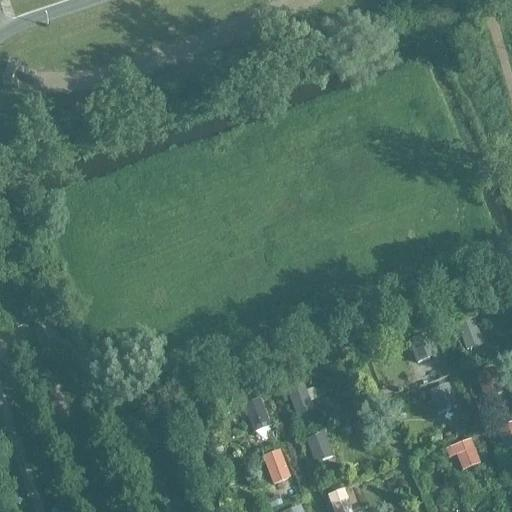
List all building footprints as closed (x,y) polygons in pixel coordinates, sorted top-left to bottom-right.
[(13,85),(19,66),(10,64),(5,83),(13,85)] [(475,321),(456,328),(467,354),(485,346),(475,321)] [(431,336),(409,345),(418,365),(439,358),(431,336)] [(495,369),(476,377),(487,403),(505,395),(495,369)] [(458,411),(449,388),(430,396),(439,419),(458,411)] [(316,415),(307,391),(288,399),(297,422),(316,415)] [(273,428),(262,401),(241,409),(252,437),(273,428)] [(511,453),(511,426),(498,432),(508,455),(511,453)] [(325,436),(306,443),(315,469),(335,462),(325,436)] [(481,468),(471,443),(452,452),(463,477),(481,468)] [(292,478),(282,453),(263,461),(273,486),(292,478)] [(354,511),(348,495),(328,503),(332,511),(354,511)]
